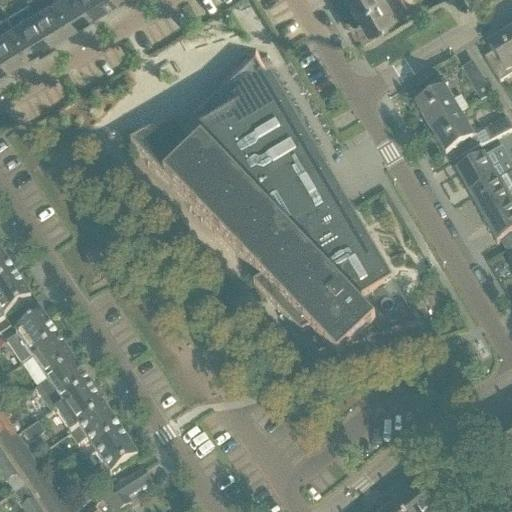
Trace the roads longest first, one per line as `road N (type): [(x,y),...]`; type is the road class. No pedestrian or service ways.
road 1 (residential): [(213,511),(0,191)]
road 2 (residential): [(353,95),(511,363)]
road 3 (residential): [(0,103),(170,0)]
road 4 (residential): [(353,95),(510,0)]
